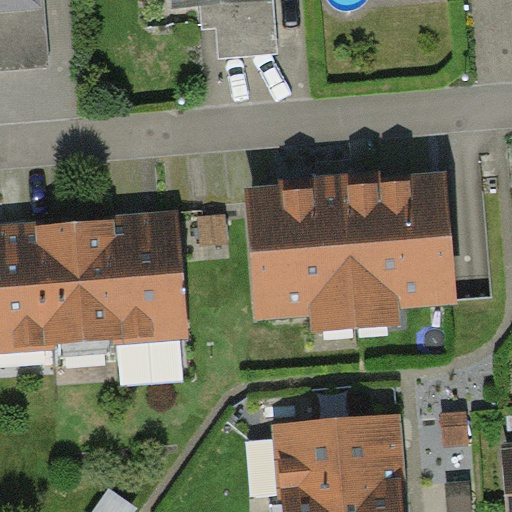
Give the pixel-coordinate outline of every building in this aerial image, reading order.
[(37,0),(0,0),(0,71),(43,67),(37,0)] [(180,0),(181,3),(215,1),(219,52),(278,48),(274,0),(180,0)] [(451,297),(443,184),(252,202),(262,312),(451,297)] [(0,347),(184,332),(175,222),(0,236),(0,347)] [(399,489),(393,422),(275,432),(280,499),(399,489)] [(400,511),(399,489),(280,499),(281,511),(400,511)]
